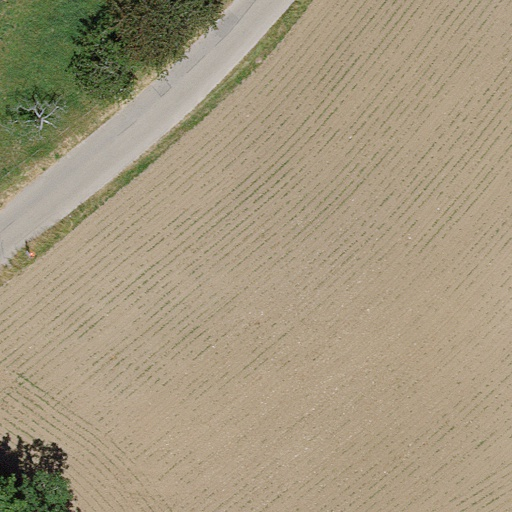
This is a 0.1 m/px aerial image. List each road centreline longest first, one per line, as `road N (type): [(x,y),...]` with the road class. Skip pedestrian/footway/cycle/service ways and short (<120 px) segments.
road 1 (motorway): [(0,374),(245,0)]
road 2 (tertiary): [(272,0),(210,76),(0,241)]
